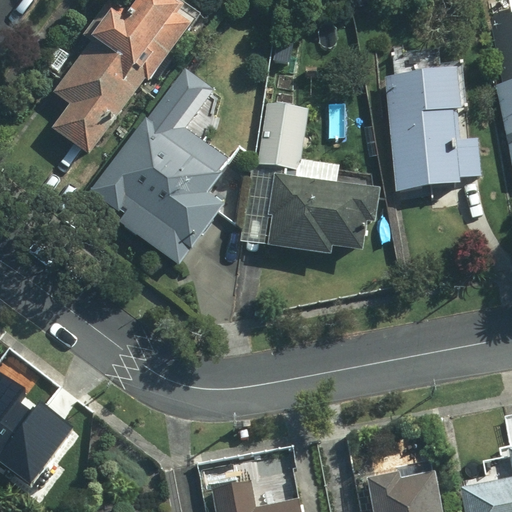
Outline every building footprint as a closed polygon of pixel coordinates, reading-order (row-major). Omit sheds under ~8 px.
[(81,41),(91,48),(52,99),(68,111),(49,137),(86,164),(195,22),(165,0),(129,0),(118,15),(107,7),(81,41)] [(86,198),(120,225),(115,231),(173,276),(219,219),(200,203),(223,174),(173,134),(206,93),(183,75),(86,198)] [(452,146),(450,119),(458,118),(455,80),(383,87),(393,198),(456,192),(455,183),(479,181),(475,143),(452,146)] [(511,88),(494,92),(511,185),(511,88)] [(328,265),(329,256),(358,261),(363,231),(370,232),(375,198),(273,181),(266,222),(272,223),(267,254),(328,265)] [(0,374),(0,461),(33,485),(74,427),(39,402),(32,411),(16,399),(22,391),(0,374)] [(511,511),(511,452),(505,453),(510,481),(456,491),(460,511),(511,511)] [(395,474),(364,481),(370,511),(438,511),(431,476),(397,483),(395,474)] [(296,511),(295,504),(254,511),(249,487),(209,494),(212,511),(296,511)]
